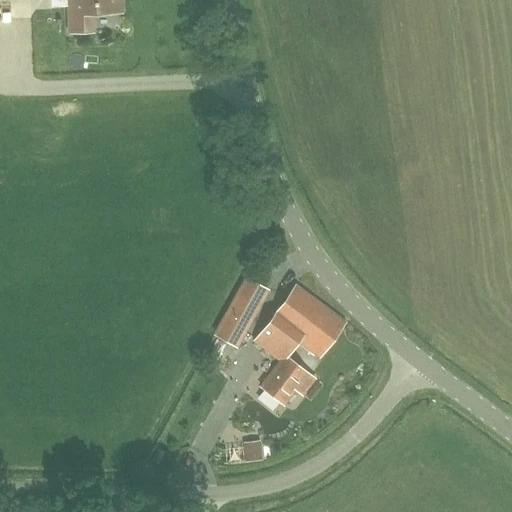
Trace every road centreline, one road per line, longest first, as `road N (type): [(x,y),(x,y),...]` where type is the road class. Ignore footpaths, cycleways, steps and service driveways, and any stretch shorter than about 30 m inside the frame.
road 1 (unclassified): [(0,483),(266,487),(324,463),(354,440),(420,363)]
road 2 (tertiary): [(420,363),(302,246),(262,157),(224,0)]
